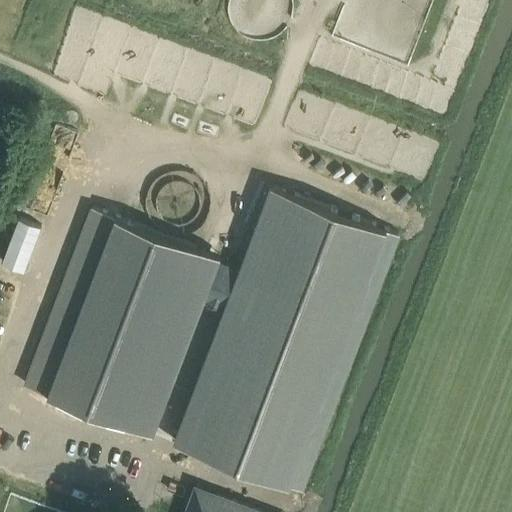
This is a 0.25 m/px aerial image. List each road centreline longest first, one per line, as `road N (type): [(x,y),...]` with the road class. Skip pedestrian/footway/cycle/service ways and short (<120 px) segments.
road 1 (track): [(316,0),(244,201)]
road 2 (track): [(0,47),(80,99),(118,154)]
